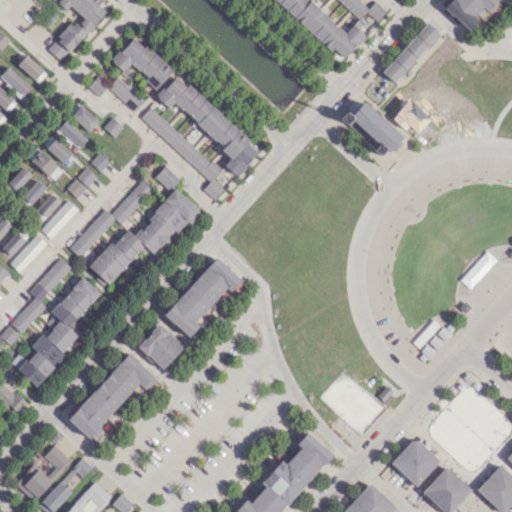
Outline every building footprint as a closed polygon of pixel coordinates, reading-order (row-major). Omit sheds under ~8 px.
[(58,58),(107,7),(99,0),(55,0),(64,7),(68,2),(78,12),(45,46),(58,58)] [(344,32),(307,0),(273,0),(342,59),(363,34),(357,29),(359,26),(354,21),(344,32)] [(337,0),(357,18),(365,11),(375,20),(385,10),(374,0),(367,8),(358,0),(337,0)] [(468,26),(491,0),(448,0),(444,5),(468,26)] [(379,68),(390,79),(439,31),(427,20),(379,68)] [(0,47),(8,40),(0,32),(0,47)] [(170,70),(132,35),(109,60),(121,71),(129,63),(154,88),(170,70)] [(15,62),(34,81),(44,72),(24,53),(15,62)] [(0,79),(17,96),(27,85),(6,65),(0,71),(0,79)] [(155,97),(168,108),(172,103),(222,145),(218,149),(229,158),(223,164),(236,175),(255,152),(245,143),(249,138),(173,75),(155,97)] [(107,85),(96,76),(86,86),(97,96),(107,85)] [(142,101),(116,76),(106,86),(132,111),(142,101)] [(13,101),(0,88),(0,106),(4,110),(13,101)] [(400,137),(361,100),(342,119),(381,157),(400,137)] [(96,121),(76,102),(66,113),(87,132),(96,121)] [(148,106),(139,117),(209,181),(201,189),(212,199),(222,188),(211,179),(219,170),(148,106)] [(112,136),(121,126),(110,117),(101,127),(112,136)] [(84,139),(64,120),(54,130),(75,149),(84,139)] [(61,163),(70,153),(50,135),(41,144),(61,163)] [(26,157),(46,175),(55,165),(35,147),(26,157)] [(88,162),(98,171),(108,162),(98,152),(88,162)] [(167,190),(178,178),(163,165),(153,176),(167,190)] [(30,175),(21,166),(3,185),(12,193),(30,175)] [(94,175),(84,166),(75,177),(85,186),(94,175)] [(84,187),(74,178),(64,188),(75,197),(84,187)] [(108,213),(103,208),(67,247),(77,257),(113,218),(118,223),(150,189),(140,179),(108,213)] [(18,199),(27,207),(44,187),(35,180),(18,199)] [(106,283),(142,245),(152,255),(196,209),(175,189),(131,234),(124,228),(87,266),(106,283)] [(58,201),(47,192),(30,210),(41,220),(58,201)] [(49,238),(76,209),(66,200),(39,229),(49,238)] [(0,214),(0,235),(11,223),(0,214)] [(0,246),(0,247),(8,255),(26,236),(17,228),(0,246)] [(7,262),(17,272),(45,243),(35,233),(7,262)] [(469,288),(496,259),(486,250),(459,279),(469,288)] [(239,279),(214,256),(161,314),(186,337),(197,325),(193,321),(224,287),(228,291),(239,279)] [(33,297),(8,323),(19,332),(43,306),(38,301),(69,267),(58,257),(27,291),(33,297)] [(98,292),(80,276),(48,311),(58,320),(43,336),(40,333),(28,346),(34,351),(25,360),(17,353),(8,363),(33,385),(77,337),(66,327),(98,292)] [(181,346),(156,323),(134,346),(159,369),(181,346)] [(0,342),(3,339),(8,344),(17,335),(7,325),(0,332),(0,342)] [(96,426),(136,383),(144,390),(155,378),(126,352),(67,417),(96,444),(105,434),(96,426)] [(0,402),(14,414),(24,403),(0,381),(0,402)] [(276,511),(329,453),(304,432),(294,443),(298,446),(283,464),(278,460),(259,482),(263,485),(248,503),(243,499),(233,510),(235,511),(276,511)] [(437,461),(411,437),(388,462),(414,486),(437,461)] [(14,484),(35,500),(68,457),(51,444),(42,457),(53,465),(45,476),(29,463),(14,484)] [(80,477),(90,466),(81,457),(71,467),(80,477)] [(474,490),(498,511),(501,511),(511,500),(511,476),(498,464),(474,490)] [(441,511),(447,511),(469,490),(444,466),(420,491),(441,511)] [(44,511),(50,511),(69,492),(57,481),(36,504),(44,511)] [(83,511),(79,507),(87,498),(97,507),(108,495),(93,481),(63,511),(83,511)] [(339,511),(387,511),(393,506),(368,482),(339,511)] [(122,511),(131,503),(120,492),(110,503),(119,511),(122,511)]
